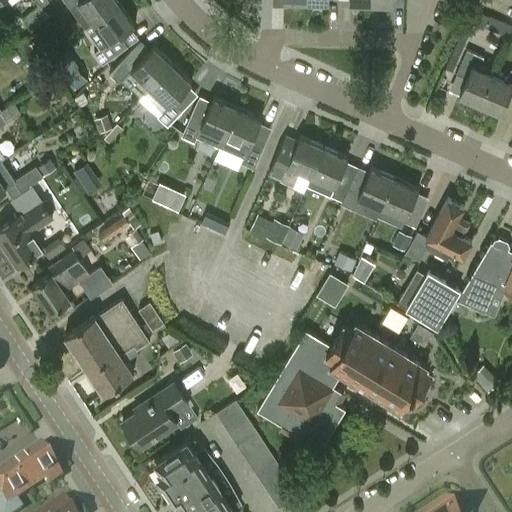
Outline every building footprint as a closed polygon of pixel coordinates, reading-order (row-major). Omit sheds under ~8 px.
[(79,1),(94,22),(120,4),(117,0),(64,0),(70,7),(79,1)] [(127,29),(135,24),(120,4),(94,22),(108,42),(94,52),(103,63),(112,55),(135,39),(127,29)] [(49,17),(41,6),(41,5),(23,18),(32,29),(49,17)] [(500,33),(506,21),(473,6),(445,65),(455,70),(459,61),(456,59),(474,21),(500,33)] [(140,96),(151,86),(173,63),(154,44),(147,51),(138,43),(112,70),(140,96)] [(459,94),(479,103),(493,72),(479,66),(483,57),(466,50),(456,73),(466,77),(459,94)] [(97,72),(87,58),(64,75),(74,89),(97,72)] [(192,80),(173,63),(151,86),(169,103),(166,106),(176,116),(194,96),(185,87),(192,80)] [(507,96),(511,97),(511,69),(510,69),(507,78),(493,72),(479,103),(500,112),(507,96)] [(196,134),(220,146),(238,107),(213,95),(209,105),(198,100),(181,136),(193,142),(196,134)] [(6,120),(21,112),(14,101),(1,109),(0,109),(0,126),(7,122),(6,120)] [(269,131),(257,125),(261,117),(238,107),(220,146),(242,156),(245,151),(258,157),(269,131)] [(301,170),(311,174),(324,145),(300,134),(296,143),(285,138),(267,174),(293,186),(301,170)] [(344,164),(348,155),(324,145),(311,174),(335,185),(333,189),(345,194),(356,169),(344,164)] [(56,168),(50,159),(38,167),(44,175),(56,168)] [(0,161),(0,192),(7,188),(6,187),(14,182),(12,180),(14,179),(2,160),(0,161)] [(83,162),(73,169),(88,189),(97,182),(83,162)] [(14,179),(12,180),(14,182),(20,191),(43,176),(36,164),(14,179)] [(367,174),(356,169),(345,194),(356,200),(359,195),(382,206),(396,176),(371,165),(367,174)] [(426,201),(415,196),(419,187),(396,176),(382,206),(405,216),(403,220),(416,226),(426,201)] [(151,194),(177,206),(185,190),(159,178),(151,194)] [(22,216),(43,203),(44,202),(32,184),(10,199),(21,215),(22,217),(22,216)] [(427,247),(434,251),(448,258),(452,250),(463,256),(472,240),(463,235),(469,223),(457,217),(463,205),(447,197),(427,236),(416,231),(405,252),(421,260),(427,247)] [(0,236),(19,265),(44,249),(32,231),(53,218),(43,203),(22,217),(21,215),(0,228),(0,236)] [(249,228),(298,246),(304,229),(256,211),(249,228)] [(134,220),(128,212),(99,231),(105,240),(134,220)] [(224,232),(229,221),(227,221),(223,218),(218,229),(224,232)] [(399,229),(393,243),(405,247),(410,233),(399,229)] [(70,300),(63,289),(90,271),(80,256),(92,249),(84,236),(71,245),(73,247),(46,265),(51,272),(33,284),(51,313),(70,300)] [(494,239),(493,243),(490,242),(456,298),(486,311),(495,288),(511,294),(511,250),(507,249),(509,244),(506,240),(499,237),(494,239)] [(339,248),(334,261),(351,268),(357,255),(339,248)] [(366,278),(371,257),(358,254),(352,274),(366,278)] [(316,293),(334,300),(345,276),(327,268),(316,293)] [(460,287),(429,270),(407,307),(438,325),(460,287)] [(95,315),(66,335),(88,368),(118,348),(132,339),(128,333),(142,324),(123,297),(97,315),(95,315)] [(140,307),(149,320),(154,329),(166,321),(152,299),(140,307)] [(407,316),(400,311),(392,325),(399,329),(407,316)] [(414,406),(433,376),(424,370),(428,365),(356,321),(352,328),(345,323),(332,344),(307,328),(257,408),(282,423),(279,428),(319,453),(346,409),(332,399),(348,374),(401,407),(406,401),(414,406)] [(410,336),(417,340),(425,326),(418,322),(410,336)] [(142,324),(128,333),(132,339),(137,346),(138,348),(151,339),(142,324)] [(432,331),(425,326),(417,340),(424,344),(432,331)] [(118,348),(88,368),(104,393),(134,372),(127,361),(123,355),(118,348)] [(484,363),(474,371),(486,387),(497,379),(484,363)] [(172,412),(188,401),(175,380),(142,403),(143,406),(122,419),(139,445),(177,421),(172,412)] [(256,471),(276,458),(236,398),(216,411),(256,471)] [(165,455),(156,461),(163,472),(159,475),(160,477),(173,497),(175,499),(178,497),(181,501),(183,505),(180,508),(182,510),(182,511),(232,511),(231,509),(233,508),(219,487),(214,479),(209,472),(196,451),(193,452),(186,441),(179,446),(165,455)] [(0,475),(0,511),(19,511),(23,510),(17,501),(45,482),(47,486),(61,477),(42,448),(0,475)] [(76,511),(72,504),(67,507),(63,501),(47,511),(76,511)] [(453,511),(447,502),(431,511),(453,511)]
